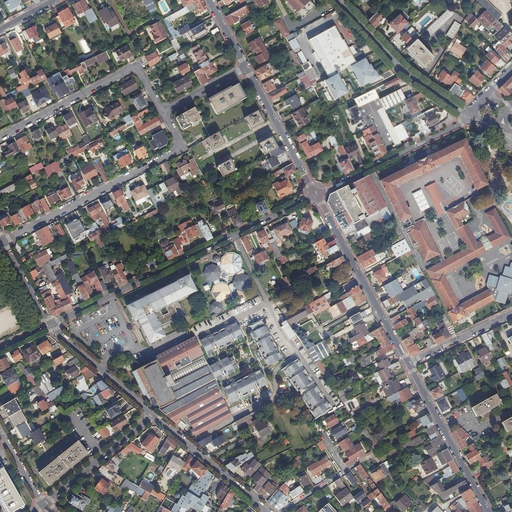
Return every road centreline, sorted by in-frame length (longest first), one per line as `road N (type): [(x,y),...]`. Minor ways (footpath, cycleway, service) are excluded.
road 1 (residential): [(51,324),(316,194)]
road 2 (residential): [(0,138),(134,67),(163,112)]
road 3 (residential): [(3,242),(179,144)]
road 4 (residential): [(316,194),(408,364)]
road 5 (residential): [(471,117),(404,71),(336,0)]
road 6 (residential): [(316,194),(471,117)]
road 7 (residential): [(408,364),(487,511)]
road 8 (residential): [(267,511),(153,415)]
road 9 (residential): [(246,67),(316,194)]
road 10 (residential): [(153,415),(43,504)]
road 11 (residential): [(153,415),(51,324)]
